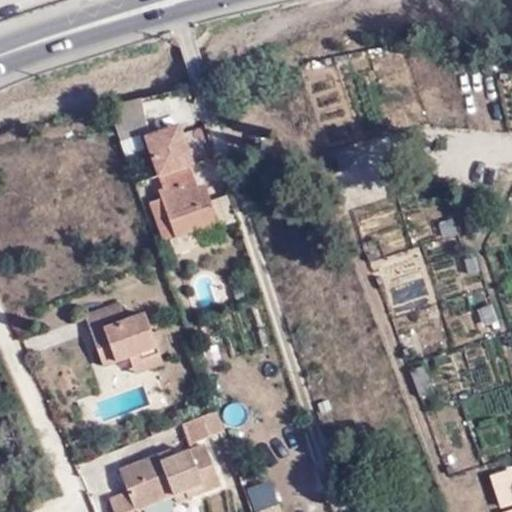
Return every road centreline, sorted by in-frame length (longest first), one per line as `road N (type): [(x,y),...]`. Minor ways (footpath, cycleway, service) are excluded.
road 1 (residential): [(168,2),(340,511)]
road 2 (residential): [(0,333),(76,507)]
road 3 (secondary): [(0,55),(168,2)]
